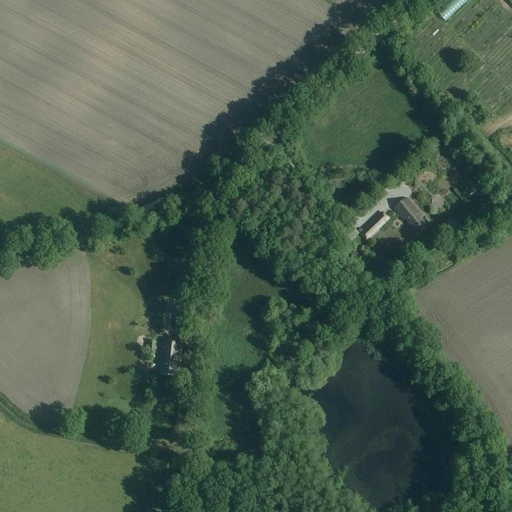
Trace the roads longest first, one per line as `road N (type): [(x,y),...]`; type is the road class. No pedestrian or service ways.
road 1 (unclassified): [(182,511),(216,202),(234,172),(295,114)]
road 2 (track): [(0,258),(192,191),(220,191)]
road 3 (track): [(295,114),(422,0)]
